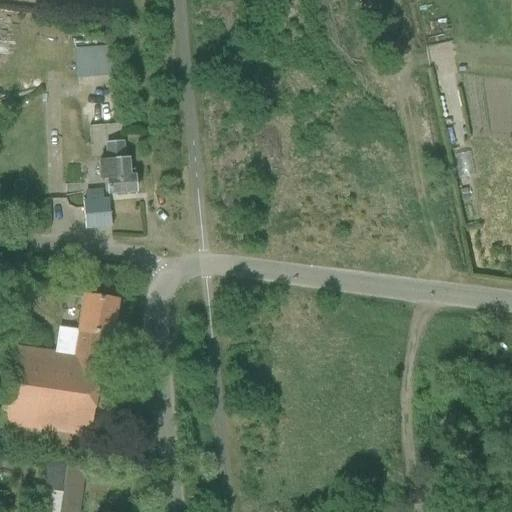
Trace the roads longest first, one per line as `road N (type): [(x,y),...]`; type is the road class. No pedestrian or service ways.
road 1 (unclassified): [(511,304),(203,263),(164,279)]
road 2 (unclassified): [(164,279),(152,315),(173,511)]
road 3 (track): [(426,293),(403,420),(415,511)]
road 4 (unclassified): [(164,279),(141,258),(0,239)]
